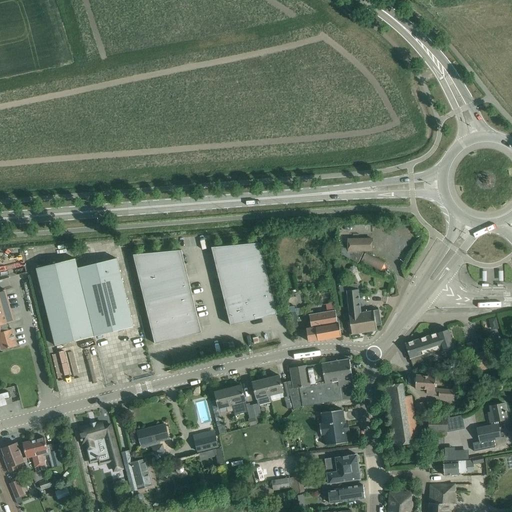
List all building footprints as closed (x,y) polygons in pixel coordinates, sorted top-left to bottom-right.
[(373,237),(347,238),(347,231),(338,232),(339,252),(343,252),(343,243),(347,242),(348,244),(348,252),(373,251),(373,237)] [(277,314),(260,242),(212,247),(231,325),(277,314)] [(155,343),(201,332),(181,249),(133,254),(155,343)] [(385,261),(365,252),(361,261),(381,271),(385,261)] [(37,268),(53,336),(55,345),(133,326),(117,258),(78,267),(75,258),(37,268)] [(358,284),(339,286),(340,292),(347,291),(349,314),(352,334),(377,330),(376,325),(381,324),(379,309),(369,310),(367,311),(367,312),(361,313),(359,288),(358,288),(358,284)] [(17,345),(12,329),(8,330),(6,323),(14,321),(5,289),(0,290),(0,344),(1,350),(17,345)] [(306,327),(308,341),(327,338),(333,337),(341,335),(338,322),(337,322),(334,311),(309,314),(311,326),(306,327)] [(436,333),(426,336),(431,352),(433,357),(434,354),(454,347),(451,338),(448,329),(436,333)] [(426,336),(405,343),(410,359),(410,358),(412,365),(427,360),(433,358),(433,357),(431,352),(426,336)] [(473,355),(476,365),(494,360),(491,350),(473,355)] [(290,395),(293,407),(294,410),(297,407),(302,406),(303,406),(356,397),(352,378),(353,378),(349,358),(311,365),(312,367),(307,368),(307,366),(290,368),(292,381),(287,382),(290,395)] [(438,397),(454,398),(455,390),(435,388),(436,372),(428,371),(427,375),(416,375),(415,388),(427,389),(426,393),(439,394),(438,397)] [(279,375),(266,378),(270,395),(283,392),(279,375)] [(252,405),(255,417),(261,415),(259,404),(272,401),(271,400),(266,378),(252,381),(257,398),(258,403),(252,405)] [(405,396),(403,382),(385,385),(393,438),(387,439),(389,446),(418,442),(411,395),(405,396)] [(241,384),(228,388),(234,410),(235,414),(248,411),(250,418),(255,417),(252,405),(250,405),(250,402),(246,403),(241,384)] [(228,388),(215,391),(219,408),(226,406),(227,412),(234,410),(228,388)] [(0,405),(12,403),(9,391),(0,393),(0,405)] [(287,408),(293,407),(290,395),(284,396),(287,408)] [(426,402),(415,403),(416,414),(427,413),(426,402)] [(489,415),(491,425),(477,428),(480,441),(472,443),(474,451),(495,447),(493,439),(501,438),(497,421),(507,419),(504,403),(490,406),(492,415),(489,415)] [(321,435),(324,434),(326,445),(347,442),(343,409),(321,412),(322,422),(320,422),(321,435)] [(214,414),(217,426),(224,424),(221,412),(214,414)] [(429,432),(447,432),(447,416),(441,416),(429,416),(429,432)] [(89,426),(79,428),(83,442),(85,441),(88,450),(91,462),(100,459),(99,455),(108,452),(110,461),(112,460),(114,470),(122,468),(111,425),(103,427),(102,422),(97,423),(97,422),(88,424),(89,426)] [(137,431),(140,441),(142,447),(155,444),(155,442),(169,438),(165,424),(137,431)] [(219,447),(215,429),(193,435),(197,452),(219,447)] [(44,437),(33,440),(41,470),(47,469),(44,457),(49,456),(44,437)] [(33,440),(23,443),(27,458),(28,457),(29,462),(33,460),(36,471),(32,472),(35,483),(44,480),(41,469),(39,470),(38,466),(40,466),(33,440)] [(54,442),(48,444),(54,467),(60,465),(54,442)] [(5,460),(8,469),(9,472),(18,468),(16,464),(24,461),(17,443),(2,448),(6,459),(5,460)] [(220,448),(199,453),(200,460),(214,456),(217,465),(224,464),(220,448)] [(454,450),(455,459),(466,459),(465,450),(454,450)] [(357,454),(347,455),(325,458),(329,484),(360,479),(357,454)] [(473,464),(484,462),(482,455),(472,458),(473,464)] [(124,464),(131,491),(152,485),(145,458),(124,464)] [(465,460),(453,461),(443,461),(444,475),(459,474),(459,472),(466,472),(465,460)] [(301,475),(293,477),(289,478),(292,493),(304,491),(301,475)] [(57,485),(54,476),(39,482),(42,490),(57,485)] [(272,480),(273,490),(289,487),(288,478),(272,480)] [(18,479),(9,483),(15,498),(24,494),(18,479)] [(339,490),(328,492),(329,503),(355,499),(365,498),(363,484),(353,486),(338,488),(339,490)] [(428,511),(448,511),(448,503),(455,503),(454,492),(455,491),(454,485),(441,485),(431,485),(430,503),(429,503),(428,511)] [(67,487),(55,491),(58,499),(70,495),(67,487)] [(411,511),(412,502),(409,502),(410,493),(390,492),(387,511),(411,511)] [(290,511),(288,493),(279,494),(282,511),(290,511)]
